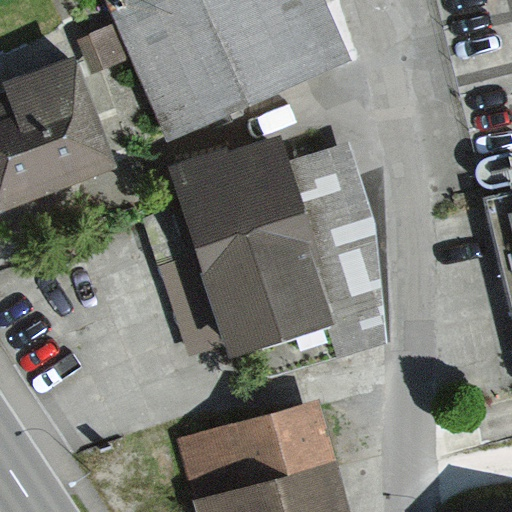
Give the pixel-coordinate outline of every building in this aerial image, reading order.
[(108,0),(168,142),(350,60),(325,0),(108,0)] [(0,208),(0,210),(112,169),(71,58),(7,82),(14,101),(0,106),(0,208)] [(278,137),(175,174),(185,204),(145,218),(188,356),(224,343),(237,387),(387,338),(375,222),(349,144),(287,166),(278,137)] [(511,193),(488,199),(511,295),(511,193)] [(354,511),(324,401),(178,442),(197,511),(354,511)]
